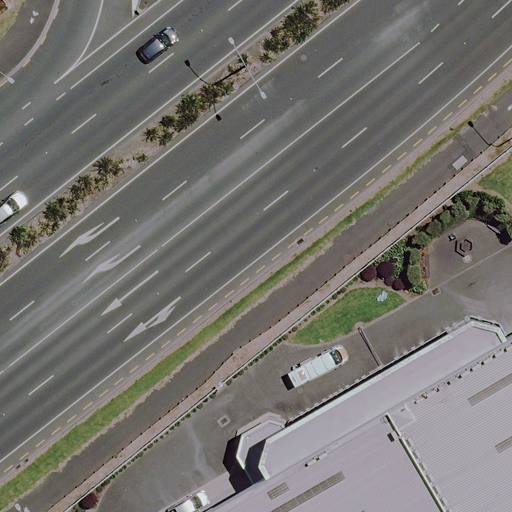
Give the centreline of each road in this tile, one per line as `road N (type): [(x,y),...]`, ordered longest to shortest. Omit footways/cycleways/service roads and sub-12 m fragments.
road 1 (primary): [(472,0),(0,400)]
road 2 (primary): [(5,185),(240,0)]
road 3 (tertiary): [(5,185),(78,0)]
